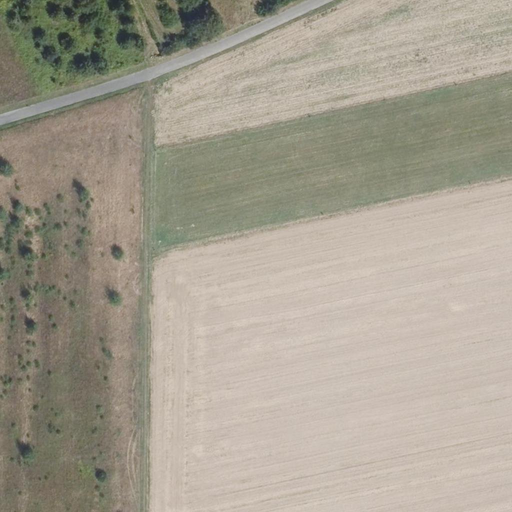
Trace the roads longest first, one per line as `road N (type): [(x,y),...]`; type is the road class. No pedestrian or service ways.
road 1 (track): [(157,71),(152,511)]
road 2 (tertiary): [(316,0),(157,71),(0,118)]
